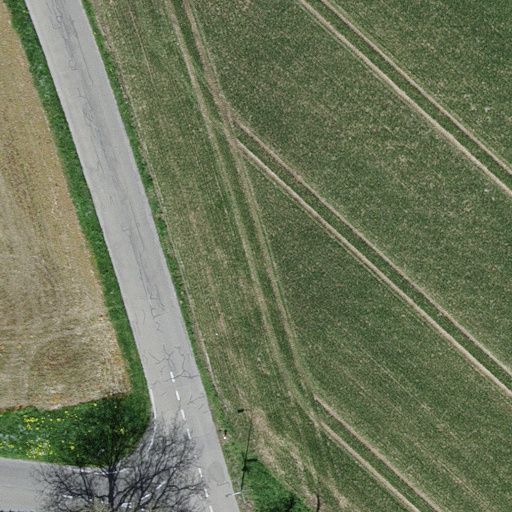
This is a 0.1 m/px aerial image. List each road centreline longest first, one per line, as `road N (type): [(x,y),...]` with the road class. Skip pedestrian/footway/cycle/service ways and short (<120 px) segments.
road 1 (residential): [(33,0),(128,296),(182,511)]
road 2 (residential): [(123,511),(0,496)]
